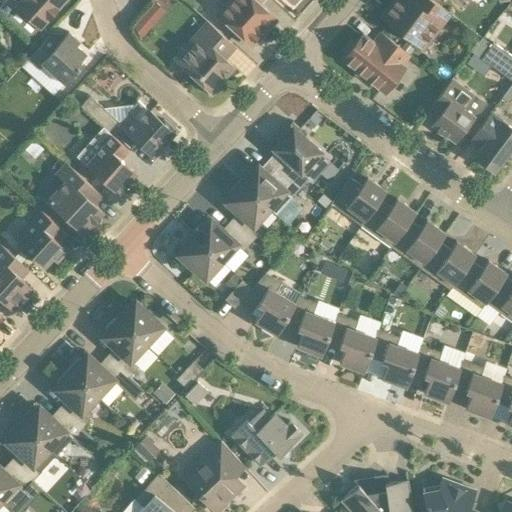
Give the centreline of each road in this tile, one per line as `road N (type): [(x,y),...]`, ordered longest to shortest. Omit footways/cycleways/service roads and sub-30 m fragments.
road 1 (residential): [(371,414),(303,390),(224,345),(122,250)]
road 2 (residential): [(492,220),(289,68)]
road 3 (residential): [(220,138),(115,50),(99,0)]
road 4 (residential): [(0,381),(122,250)]
road 5 (residential): [(122,250),(220,138)]
road 6 (residential): [(511,464),(371,414)]
road 7 (residential): [(270,511),(371,414)]
